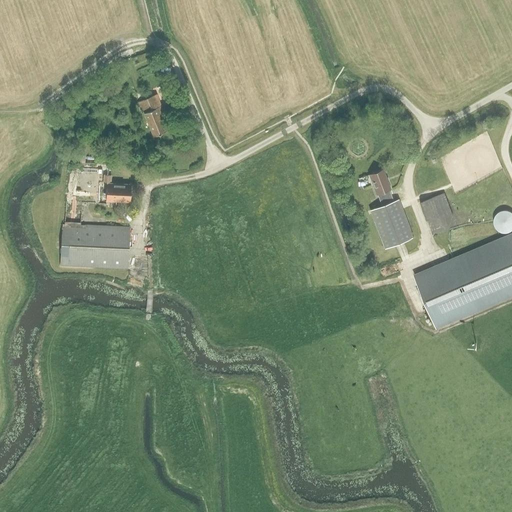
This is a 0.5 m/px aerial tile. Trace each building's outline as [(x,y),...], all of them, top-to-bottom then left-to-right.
[(140,62),(151,58),(149,52),(138,56),(140,62)] [(142,107),(144,112),(145,113),(144,113),(154,137),(172,129),(163,105),(161,106),(157,94),(138,102),(140,107),(142,107)] [(75,162),(71,162),(65,224),(63,224),(61,265),(127,269),(129,227),(80,225),(82,203),(106,204),(106,201),(130,202),(131,185),(111,183),(111,176),(108,175),(109,165),(97,164),(97,157),(86,156),(86,155),(76,155),(75,162)] [(383,170),(368,175),(376,196),(377,195),(381,206),(393,201),(389,190),(390,190),(383,170)] [(432,198),(420,203),(432,235),(448,229),(453,216),(444,193),(432,198)] [(381,206),(369,210),(382,248),(412,238),(397,200),(393,201),(381,206)] [(511,211),(511,212),(510,211),(508,210),(506,210),(504,210),(502,211),(500,212),(498,213),(495,217),(495,219),(494,220),(494,223),(495,225),(496,227),(496,229),(498,230),(499,231),(501,232),(503,233),(505,233),(507,233),(510,232),(511,231),(511,230),(511,211)] [(511,234),(415,276),(437,326),(511,294),(511,234)]
